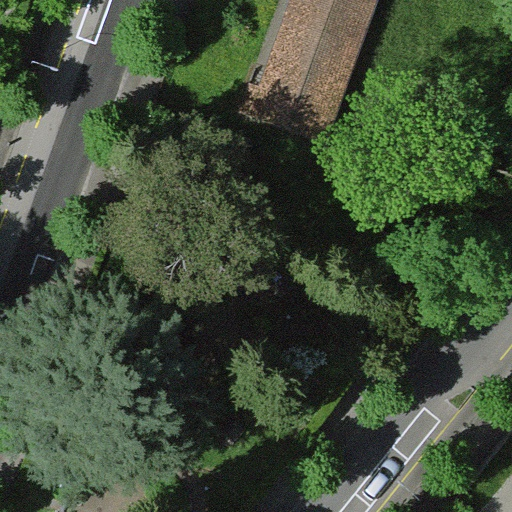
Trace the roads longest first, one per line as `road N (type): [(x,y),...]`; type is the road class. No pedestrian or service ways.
road 1 (residential): [(0,259),(93,0)]
road 2 (residential): [(511,307),(346,511)]
